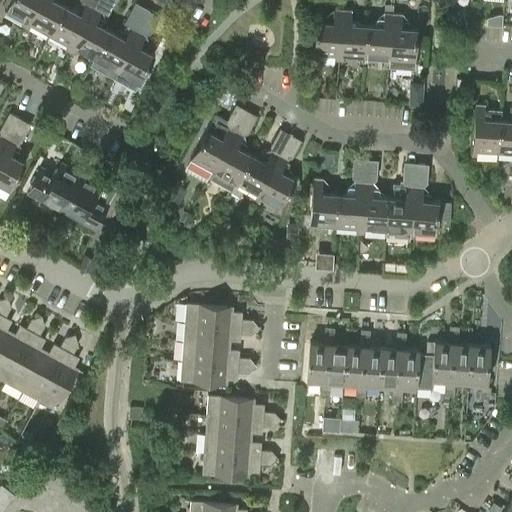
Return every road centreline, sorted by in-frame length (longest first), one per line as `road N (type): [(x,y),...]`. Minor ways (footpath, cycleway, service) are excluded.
road 1 (residential): [(118,300),(190,271),(413,283),(469,256)]
road 2 (residential): [(502,235),(453,157),(429,143),(318,123),(243,85)]
road 3 (residential): [(305,511),(314,469),(330,456),(408,496),(465,491),(501,455),(511,431)]
road 4 (residential): [(121,138),(0,70)]
road 5 (residential): [(118,300),(0,240)]
